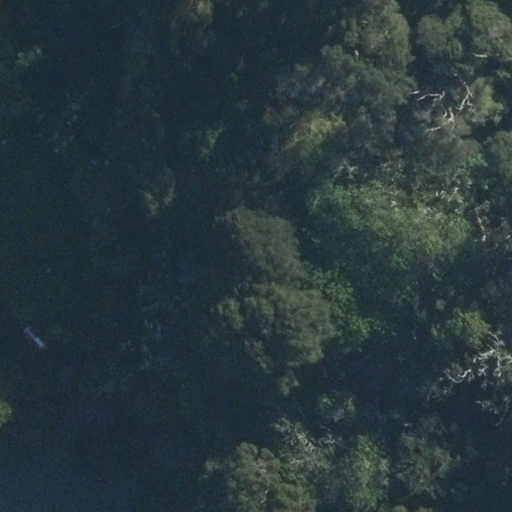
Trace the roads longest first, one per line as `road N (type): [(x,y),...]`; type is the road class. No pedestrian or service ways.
road 1 (trunk): [(511,156),(0,303)]
road 2 (trunk): [(0,211),(511,64)]
